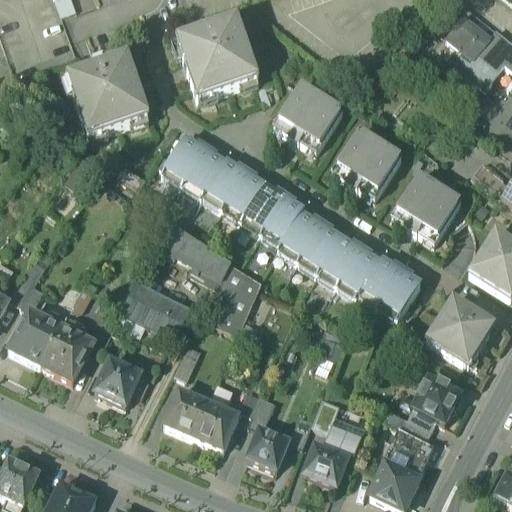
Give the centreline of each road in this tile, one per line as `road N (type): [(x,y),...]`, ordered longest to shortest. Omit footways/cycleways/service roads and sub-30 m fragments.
road 1 (residential): [(229,511),(0,407)]
road 2 (residential): [(443,511),(511,375)]
